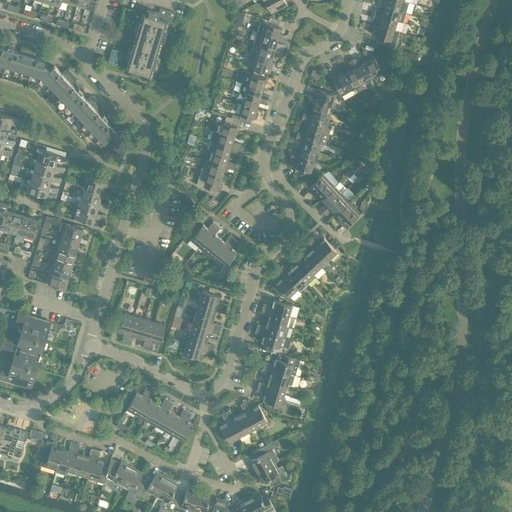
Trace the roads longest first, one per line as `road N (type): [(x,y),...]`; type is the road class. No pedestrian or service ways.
road 1 (unknown): [(458,0),(401,194),(403,276),(337,511)]
road 2 (unclassified): [(422,511),(459,360),(460,150),(493,0)]
road 3 (residential): [(347,0),(337,36),(302,63),(265,154),(289,231),(261,263),(226,378),(201,392)]
road 4 (residential): [(82,58),(146,135),(91,343)]
road 5 (residential): [(35,405),(40,427),(104,445),(113,438),(187,474)]
road 6 (residential): [(187,474),(233,490),(240,485),(203,421)]
road 7 (residential): [(201,392),(91,343)]
